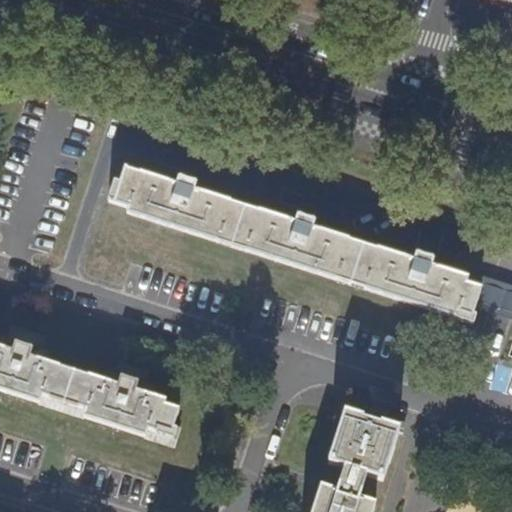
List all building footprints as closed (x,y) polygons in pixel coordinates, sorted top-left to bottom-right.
[(511,0),(498,0),(497,6),(511,10),(511,0)] [(470,324),(476,306),(481,290),(465,286),(468,279),(441,271),(445,256),(457,260),(462,245),(439,238),(436,246),(420,241),(423,233),(400,227),(395,240),(407,244),(402,258),(322,233),(328,219),(339,222),(343,208),(319,200),(317,208),(302,203),(305,195),(282,188),(277,202),(287,207),(283,220),(205,196),(210,181),(220,185),(225,170),(202,163),(200,170),(184,165),(187,158),(164,151),(159,165),(170,168),(165,183),(126,170),(119,189),(115,187),(109,203),(128,210),(127,215),(470,324)] [(195,160),(187,158),(184,165),(200,170),(202,163),(195,160)] [(313,198),(305,195),(302,203),(317,208),(319,200),(313,198)] [(436,246),(439,238),(431,236),(423,233),(420,241),(436,246)] [(511,283),(485,275),(481,290),(476,306),(503,314),(511,316),(511,283)] [(0,392),(172,448),(178,431),(172,429),(178,411),(164,407),(165,403),(143,395),(133,393),(137,383),(146,386),(150,372),(133,366),(116,361),(111,375),(121,378),(118,387),(107,384),(38,362),(29,359),(33,349),(41,352),(46,338),(29,332),(11,326),(6,341),(15,344),(12,354),(2,351),(0,350),(0,392)] [(6,341),(2,351),(12,354),(15,344),(6,341)] [(38,362),(41,352),(33,349),(29,359),(38,362)] [(121,378),(111,375),(107,384),(118,387),(121,378)] [(133,393),(143,395),(146,386),(137,383),(133,393)] [(382,481),(398,432),(370,423),(344,415),(328,465),(343,469),(335,494),(320,490),(312,511),(372,511),(374,507),(357,501),(366,477),(382,481)]
